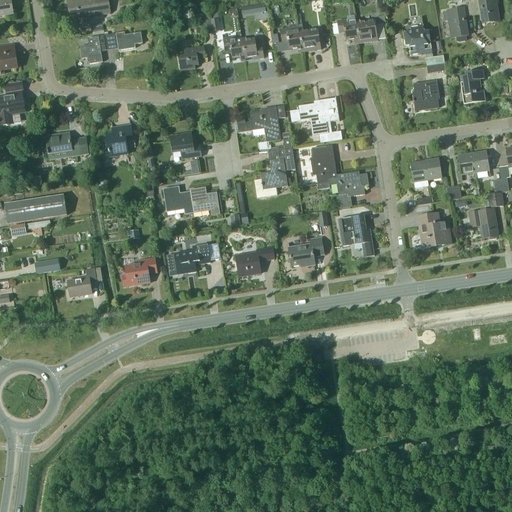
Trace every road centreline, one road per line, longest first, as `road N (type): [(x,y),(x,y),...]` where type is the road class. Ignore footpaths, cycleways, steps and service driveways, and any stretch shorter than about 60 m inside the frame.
road 1 (residential): [(224,90),(174,98),(60,89),(49,80),(37,0)]
road 2 (tertiary): [(165,328),(405,291)]
road 3 (tertiary): [(165,328),(137,330),(57,369),(38,370)]
road 4 (residential): [(354,70),(224,90)]
road 5 (residential): [(382,143),(511,123)]
road 6 (tertiary): [(54,394),(165,328)]
road 7 (residential): [(402,270),(382,143)]
